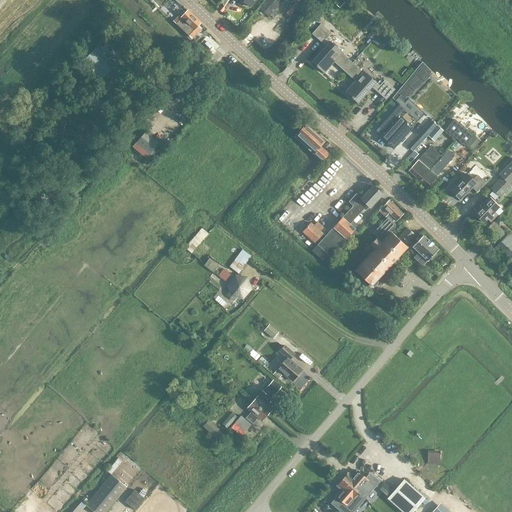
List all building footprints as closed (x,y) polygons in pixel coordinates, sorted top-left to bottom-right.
[(274,10),(281,2),(279,0),(266,0),(260,8),(269,16),(270,15),(273,18),(277,13),(274,10)] [(184,11),(174,22),(191,38),(201,28),(198,25),(201,23),(187,10),(185,12),(184,11)] [(326,37),(330,32),(320,23),(311,33),(326,46),(330,42),(326,37)] [(352,63),(340,53),(342,51),(330,41),(330,42),(326,46),(312,63),(323,72),(334,60),(345,70),(352,63)] [(114,64),(97,48),(94,51),(84,61),(102,79),(111,68),(114,64)] [(372,87),(376,82),(365,72),(364,73),(352,63),(345,70),(357,81),(346,93),(357,102),(371,86),(372,87)] [(447,95),(420,70),(409,83),(442,113),(446,109),(450,113),(460,102),(449,93),(447,95)] [(386,99),(395,89),(385,81),(380,86),(376,82),(372,87),(386,99)] [(393,148),(412,127),(400,116),(381,137),(393,148)] [(474,135),(455,119),(446,129),(465,145),(474,135)] [(298,135),(296,137),(314,153),(313,154),(322,162),(323,160),(329,154),(320,146),(325,141),(320,137),(318,136),(306,124),(298,133),(296,134),(298,135)] [(434,140),(443,131),(437,125),(428,135),(434,140)] [(413,151),(414,150),(420,143),(428,134),(422,129),(408,146),(413,151)] [(491,141),(497,134),(493,130),(486,136),(491,141)] [(162,146),(159,143),(146,132),(134,146),(146,157),(149,153),(153,156),(162,146)] [(471,153),(456,140),(449,148),(464,161),(471,153)] [(417,154),(424,146),(420,143),(414,150),(417,154)] [(410,163),(418,154),(417,154),(414,150),(413,151),(405,159),(410,163)] [(436,176),(455,156),(449,150),(430,171),(436,176)] [(429,170),(441,157),(434,151),(425,161),(428,163),(425,166),(429,170)] [(429,170),(425,166),(418,160),(409,171),(419,180),(429,170)] [(509,185),(511,181),(511,161),(499,175),(502,177),(491,188),(500,197),(510,186),(509,185)] [(436,176),(430,171),(429,170),(419,180),(427,187),(436,177),(436,176)] [(477,192),(485,183),(478,175),(473,180),(467,174),(451,190),(460,200),(472,187),(477,192)] [(370,207),(382,194),(373,186),(361,199),(348,213),(347,212),(342,217),(349,224),(363,208),(366,210),(369,206),(370,207)] [(494,212),(499,207),(489,198),(474,213),(483,223),(488,218),(491,221),(497,215),(494,212)] [(403,214),(398,209),(389,200),(379,210),(385,216),(389,213),(397,220),(403,214)] [(355,229),(349,224),(342,217),(333,227),(346,239),(355,229)] [(393,229),(384,221),(379,227),(387,234),(387,235),(393,229)] [(511,234),(510,232),(506,237),(504,235),(506,233),(501,229),(492,221),(482,232),(487,236),(492,230),(500,237),(497,240),(500,243),(498,245),(507,254),(508,253),(511,256),(511,234)] [(323,234),(320,231),(323,228),(317,222),(314,225),(311,223),(303,232),(315,242),(323,234)] [(330,256),(346,239),(333,227),(318,245),(330,256)] [(387,234),(379,227),(377,230),(384,236),(387,234)] [(191,253),(208,234),(202,228),(190,242),(185,248),(191,253)] [(408,242),(415,235),(407,228),(400,235),(401,236),(399,238),(405,244),(407,242),(408,242)] [(376,280),(407,247),(391,232),(381,243),(376,238),(371,244),(376,248),(355,270),(368,282),(367,284),(370,287),(371,285),(373,287),(378,282),(376,280)] [(428,261),(439,249),(423,235),(412,246),(419,253),(414,258),(423,265),(427,260),(428,261)] [(330,256),(318,245),(312,250),(325,262),(330,256)] [(238,273),(251,256),(242,250),(230,267),(238,273)] [(230,274),(224,269),(223,269),(218,266),(209,258),(204,265),(214,272),(219,275),(225,280),(230,274)] [(250,289),(247,278),(236,276),(228,285),(230,290),(227,294),(233,300),(237,296),(243,297),(250,289)] [(219,295),(216,298),(224,305),(227,301),(219,295)] [(278,332),(269,324),(264,331),(273,338),(278,332)] [(302,370),(290,359),(294,354),(285,346),(280,351),(287,357),(278,369),(292,381),(302,370)] [(275,392),(280,386),(274,380),(269,387),(275,392)] [(273,409),(267,404),(271,399),(266,395),(262,400),(257,396),(252,401),(267,415),(273,409)] [(267,415),(252,401),(247,408),(251,412),(246,418),(253,423),(258,417),(262,421),(267,415)] [(227,428),(237,417),(232,412),(222,424),(227,428)] [(242,436),(251,425),(241,415),(231,426),(242,436)] [(203,427),(217,441),(223,434),(209,421),(203,427)] [(428,463),(441,463),(441,451),(428,451),(428,463)] [(109,470),(112,473),(122,460),(118,457),(109,470)] [(348,473),(343,480),(358,493),(365,499),(378,483),(369,475),(366,478),(358,471),(352,477),(348,473)] [(84,483),(73,474),(69,479),(80,488),(84,483)] [(94,511),(106,511),(127,487),(111,474),(86,505),(94,511)] [(402,511),(412,511),(425,498),(404,479),(387,498),(402,511)] [(335,500),(332,504),(340,511),(353,511),(365,499),(358,493),(343,480),(337,486),(342,490),(337,496),(334,499),(335,500)] [(394,489),(386,482),(380,488),(388,495),(394,489)] [(134,510),(144,498),(136,492),(126,504),(134,510)] [(78,511),(86,504),(83,501),(72,511),(78,511)]
